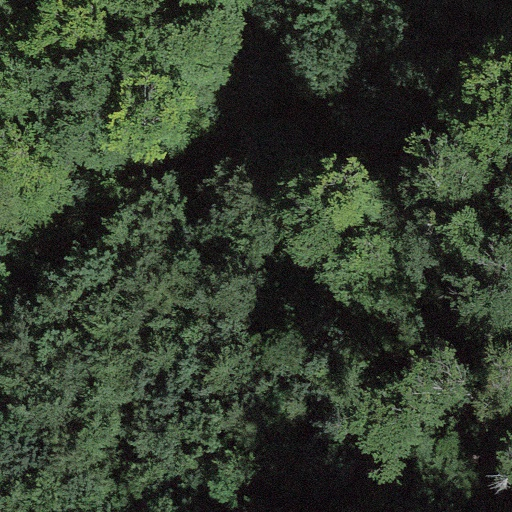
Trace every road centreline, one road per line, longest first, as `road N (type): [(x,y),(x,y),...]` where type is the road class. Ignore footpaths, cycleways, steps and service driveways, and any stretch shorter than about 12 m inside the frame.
road 1 (track): [(0,303),(80,239),(511,24)]
road 2 (track): [(0,50),(221,0)]
